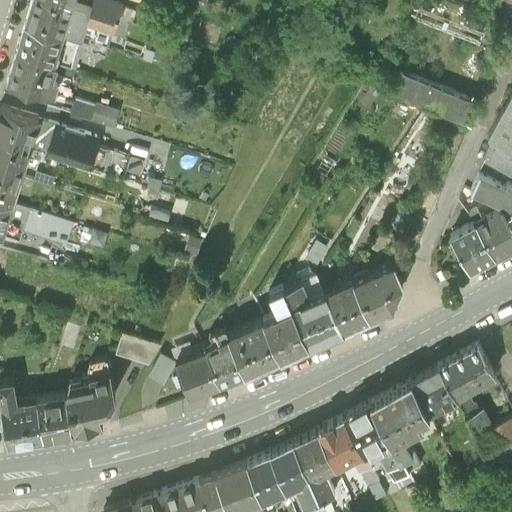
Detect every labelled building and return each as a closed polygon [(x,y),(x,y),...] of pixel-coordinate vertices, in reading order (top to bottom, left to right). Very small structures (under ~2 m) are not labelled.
[(32,0),(25,24),(61,35),(70,5),(54,0),(32,0)] [(71,0),(70,5),(117,19),(122,2),(116,0),(71,0)] [(445,3),(442,15),(480,26),(483,14),(445,3)] [(117,19),(70,5),(61,35),(107,49),(117,19)] [(52,65),(61,35),(25,24),(15,54),(52,65)] [(107,49),(61,35),(52,65),(73,72),(78,54),(103,62),(107,49)] [(73,72),(52,65),(15,54),(6,82),(43,94),(44,93),(63,99),(73,72)] [(463,118),(473,96),(397,64),(388,86),(463,118)] [(511,85),(487,133),(511,146),(511,85)] [(197,95),(193,109),(212,115),(216,101),(197,95)] [(74,99),(69,115),(113,129),(118,112),(96,105),(95,106),(74,99)] [(0,106),(0,141),(27,150),(37,120),(37,118),(0,106)] [(96,138),(37,120),(27,150),(122,180),(130,157),(94,146),(96,138)] [(463,135),(450,128),(439,149),(451,156),(463,135)] [(511,148),(493,139),(484,157),(511,173),(511,148)] [(0,141),(0,171),(19,177),(27,150),(0,141)] [(0,171),(0,200),(11,204),(19,177),(0,171)] [(511,208),(511,182),(507,179),(504,183),(478,171),(470,188),(504,205),(511,208)] [(38,174),(36,182),(50,187),(52,178),(38,174)] [(161,182),(149,179),(147,187),(158,191),(161,182)] [(436,200),(425,195),(414,216),(424,221),(436,200)] [(0,236),(1,237),(11,204),(0,200),(0,236)] [(73,224),(11,204),(1,237),(19,243),(23,231),(66,244),(73,224)] [(511,208),(504,205),(475,219),(494,252),(495,256),(511,244),(511,208)] [(468,266),(494,252),(475,219),(450,233),(468,266)] [(92,231),(89,244),(103,248),(106,235),(92,231)] [(392,239),(379,232),(370,247),(378,252),(376,255),(364,259),(368,270),(383,264),(380,259),(392,239)] [(200,238),(188,234),(183,251),(194,255),(200,238)] [(327,244),(318,238),(307,254),(317,260),(327,244)] [(368,270),(353,276),(369,314),(391,304),(401,280),(392,260),(383,264),(368,270)] [(445,277),(441,269),(436,272),(440,280),(445,277)] [(306,342),(340,327),(324,289),(322,290),(314,272),(281,287),(306,342)] [(340,327),(369,314),(353,276),(324,289),(340,327)] [(280,354),(306,342),(281,287),(281,285),(269,291),(278,310),(264,317),(280,354)] [(245,371),(280,354),(264,317),(228,333),(245,371)] [(211,340),(202,345),(219,382),(245,371),(228,333),(225,327),(209,335),(211,340)] [(115,355),(148,364),(160,345),(122,333),(115,355)] [(437,360),(454,393),(465,387),(494,371),(478,339),(437,360)] [(219,382),(202,345),(201,343),(191,347),(189,343),(169,351),(173,363),(189,395),(219,382)] [(149,376),(162,383),(173,363),(160,356),(149,376)] [(69,382),(65,395),(71,432),(101,425),(98,410),(106,408),(114,395),(106,358),(89,363),(87,372),(90,383),(73,387),(72,381),(69,382)] [(455,395),(454,393),(437,360),(410,375),(427,410),(455,395)] [(420,414),(427,410),(410,375),(371,398),(408,469),(419,463),(403,430),(422,419),(420,414)] [(0,407),(7,444),(42,439),(36,399),(22,402),(22,400),(15,402),(12,380),(0,382),(0,407)] [(472,400),(465,387),(454,393),(455,395),(511,501),(511,413),(491,425),(481,406),(479,407),(474,399),(472,400)] [(42,439),(71,432),(65,395),(36,399),(42,439)] [(413,478),(408,469),(371,398),(346,412),(364,448),(379,439),(381,444),(379,445),(379,448),(399,486),(413,478)] [(381,479),(364,448),(346,412),(317,425),(334,463),(352,454),(369,485),(381,479)] [(325,468),(334,463),(317,425),(294,437),(320,496),(326,511),(327,511),(336,508),(334,502),(339,500),(325,468)] [(294,437),(269,447),(285,486),(295,482),(307,508),(312,505),(310,500),(320,496),(294,437)] [(272,491),(285,486),(269,447),(246,458),(259,495),(265,511),(271,509),(271,511),(277,511),(275,507),(278,506),(272,491)] [(259,495),(246,458),(199,476),(210,511),(222,511),(221,510),(259,495)] [(160,511),(210,511),(199,476),(153,491),(160,511)] [(104,511),(160,511),(153,491),(102,507),(104,511)]
